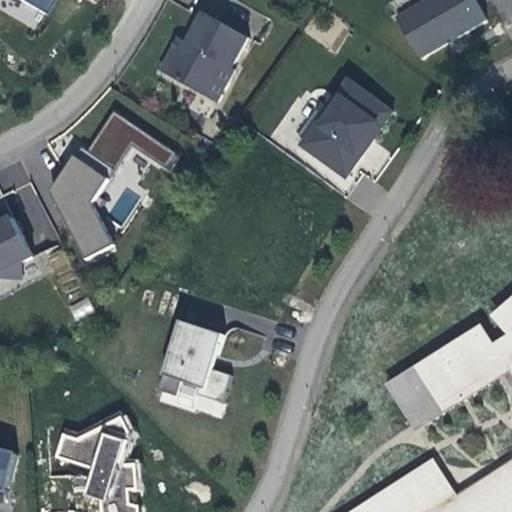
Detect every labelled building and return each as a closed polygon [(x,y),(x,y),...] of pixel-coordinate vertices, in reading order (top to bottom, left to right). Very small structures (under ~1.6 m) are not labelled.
[(20,0),(48,13),(55,0),(20,0)] [(418,0),(393,15),(419,60),(487,20),(474,0),(418,0)] [(181,55),(173,51),(161,72),(215,103),(234,70),(232,68),(248,38),(205,14),(188,44),(181,55)] [(180,39),(173,51),(181,55),(188,44),(180,39)] [(330,110),(303,147),(346,178),(362,158),(358,155),(370,140),(373,143),(394,115),(350,82),(330,110)] [(295,141),(303,147),(330,110),(322,104),(295,141)] [(68,157),(50,189),(84,259),(113,245),(94,206),(127,146),(170,170),(180,153),(109,114),(92,145),(68,157)] [(358,155),(362,158),(373,143),(370,140),(358,155)] [(0,277),(14,278),(14,268),(21,264),(32,258),(13,219),(4,224),(1,218),(0,219),(0,277)] [(75,320),(94,310),(87,297),(68,307),(75,320)] [(511,299),(503,307),(492,316),(498,324),(509,315),(511,312),(511,299)] [(511,511),(511,312),(509,315),(498,324),(509,338),(496,345),(487,333),(391,391),(390,392),(411,425),(426,415),(431,423),(511,372),(511,373),(511,460),(457,496),(437,465),(362,511),(511,511)] [(212,355),(218,356),(225,336),(182,322),(159,392),(177,398),(182,383),(200,389),(198,396),(223,405),(232,377),(213,370),(208,368),(212,355)] [(387,384),(391,391),(487,333),(482,325),(387,384)] [(213,370),(218,356),(212,355),(208,368),(213,370)] [(73,496),(100,495),(100,511),(138,511),(137,461),(128,461),(127,425),(56,428),(58,462),(72,462),(73,496)] [(0,489),(8,492),(19,454),(0,449),(0,489)]
